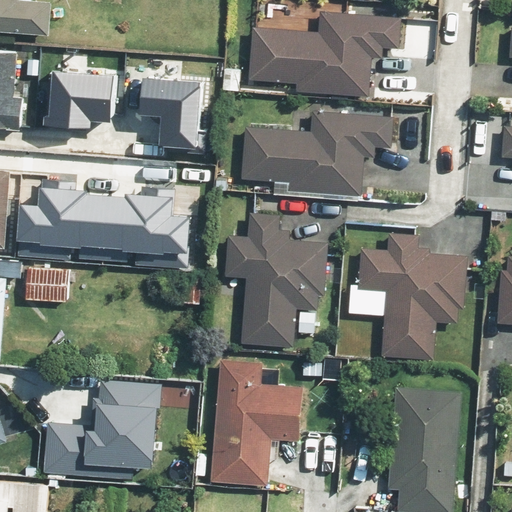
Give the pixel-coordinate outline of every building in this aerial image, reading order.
[(0,0),(0,32),(49,34),(50,0),(0,0)] [(400,47),(401,9),(346,6),(346,1),(328,0),(259,0),(258,28),(250,28),(247,80),(295,82),(295,93),(369,97),(371,58),(385,58),(385,47),(400,47)] [(19,47),(0,45),(0,128),(23,130),(25,97),(16,96),(19,47)] [(58,63),(50,116),(96,122),(98,112),(117,115),(123,71),(58,63)] [(239,99),(242,68),(223,66),(220,97),(239,99)] [(167,106),(165,141),(204,144),(208,78),(146,74),(144,105),(167,106)] [(138,159),(140,106),(122,105),(121,126),(72,124),(71,156),(138,159)] [(309,131),(248,127),(244,176),(289,179),(288,191),(363,196),(365,159),(379,160),(380,150),(388,150),(391,117),(311,111),(309,131)] [(511,124),(504,124),(502,153),(511,153),(511,124)] [(29,196),(26,229),(193,245),(197,210),(176,208),(177,190),(46,177),(44,198),(29,196)] [(224,277),(245,277),(243,340),(297,342),(297,331),(319,331),(320,295),(327,295),(329,243),(291,242),(291,227),(282,227),(283,213),(250,212),(249,236),(225,236),(224,277)] [(511,218),(502,218),(497,320),(511,320),(511,218)] [(384,319),(383,353),(435,356),(437,321),(459,322),(459,310),(466,310),(469,255),(430,254),(430,243),(419,243),(420,234),(384,232),(383,251),(358,250),(356,284),(348,284),(347,317),(384,319)] [(69,267),(25,266),(25,302),(68,302),(69,267)] [(199,412),(197,439),(212,440),(210,482),(268,486),(271,438),(298,439),(301,387),(260,384),(262,360),(217,358),(214,413),(199,412)] [(52,416),(49,462),(138,468),(139,458),(158,459),(163,380),(105,376),(104,392),(98,391),(96,419),(52,416)] [(407,511),(455,511),(462,389),(395,386),(389,488),(399,489),(398,511),(407,511)] [(45,511),(47,482),(0,479),(0,511),(45,511)] [(124,511),(126,486),(99,485),(98,511),(124,511)]
